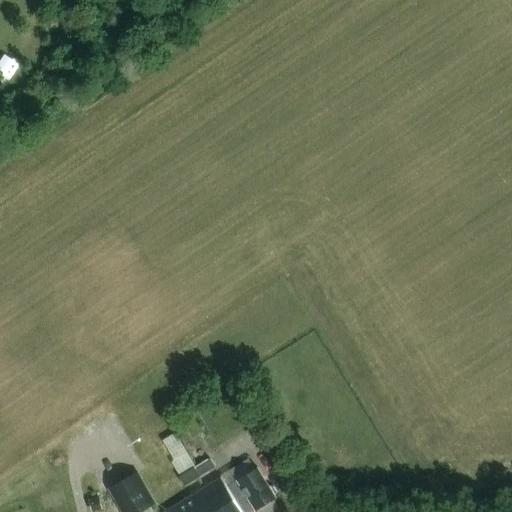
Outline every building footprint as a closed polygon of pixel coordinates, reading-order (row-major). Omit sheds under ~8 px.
[(210,459),(194,469),(199,477),(215,468),(210,459)] [(199,477),(194,469),(178,479),(184,487),(199,477)] [(279,511),(274,503),(278,501),(259,470),(238,482),(241,486),(230,493),(223,480),(171,511),(279,511)] [(141,511),(155,504),(138,475),(110,491),(122,511),(141,511)] [(353,489),(343,494),(349,504),(359,499),(353,489)] [(99,501),(89,503),(91,511),(94,511),(102,510),(99,501)]
